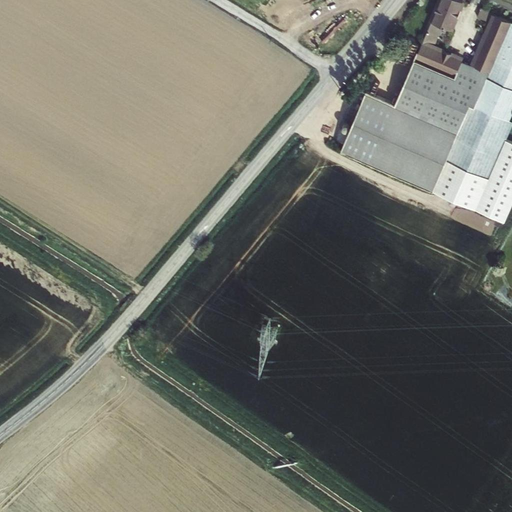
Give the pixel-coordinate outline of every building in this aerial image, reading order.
[(462,0),(460,0),(440,0),(415,59),(455,76),(462,59),(431,46),(439,25),(450,29),(462,0)] [(488,71),(510,21),(480,8),(476,17),(491,23),(473,65),(488,71)] [(483,83),(474,104),(509,119),(511,110),(511,21),(510,21),(488,71),(483,83)] [(344,151),(434,188),(446,157),(449,150),(469,102),(474,104),(483,83),(488,71),(473,65),(462,59),(455,76),(415,59),(396,105),(368,94),(344,151)] [(511,122),(511,120),(509,119),(474,104),(469,102),(449,150),(446,157),(490,176),(506,138),(511,122)] [(347,114),(336,141),(343,144),(354,117),(347,114)] [(511,204),(511,140),(506,138),(490,176),(446,157),(434,188),(505,221),(511,204)]
